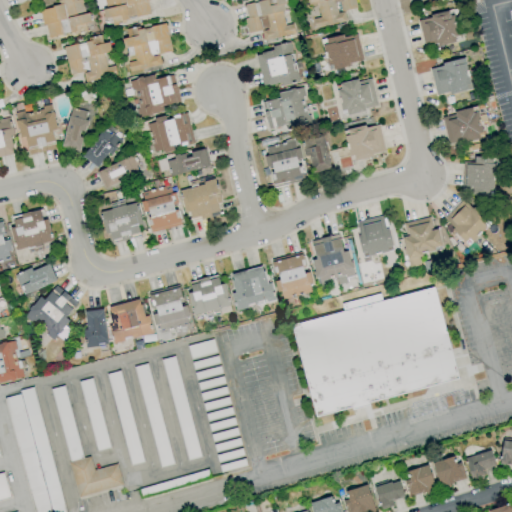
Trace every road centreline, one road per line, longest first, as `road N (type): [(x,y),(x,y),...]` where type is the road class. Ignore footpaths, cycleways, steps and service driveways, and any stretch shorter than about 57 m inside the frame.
road 1 (residential): [(0,195),(63,181),(80,263),(107,275),(425,175)]
road 2 (residential): [(511,401),(154,511)]
road 3 (residential): [(382,0),(425,175)]
road 4 (residential): [(256,234),(219,92)]
